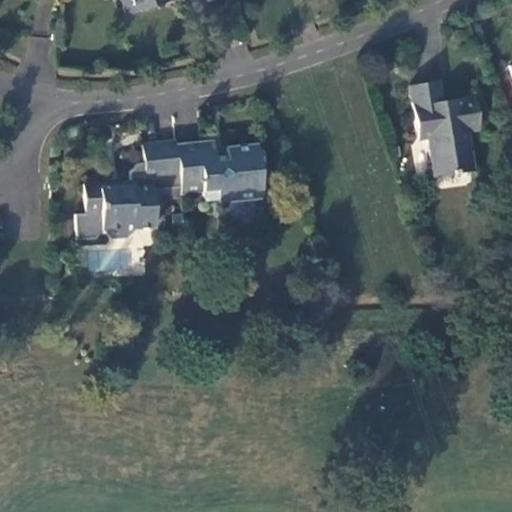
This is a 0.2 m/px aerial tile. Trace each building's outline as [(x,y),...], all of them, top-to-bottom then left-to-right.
[(119,0),(126,16),(157,6),(160,0),(119,0)] [(437,81),(407,86),(416,139),(426,138),(433,177),(472,171),(465,131),(478,129),(473,97),(441,102),(437,81)] [(263,164),(262,152),(261,151),(261,150),(260,150),(260,149),(259,149),(258,148),(257,148),(256,148),(256,143),(225,146),(226,155),(214,157),(212,140),(175,144),(179,186),(179,192),(180,195),(202,192),(203,200),(218,199),(218,203),(262,198),(258,164),(263,164)] [(179,186),(175,144),(174,142),(140,145),(142,163),(135,163),(128,172),(129,182),(121,182),(121,188),(111,188),(105,183),(82,184),(83,213),(73,214),(74,239),(93,238),(100,231),(108,238),(126,237),(134,228),(153,227),(152,190),(179,186)] [(166,212),(165,194),(179,192),(179,186),(152,190),(153,227),(164,227),(163,212),(166,212)]
